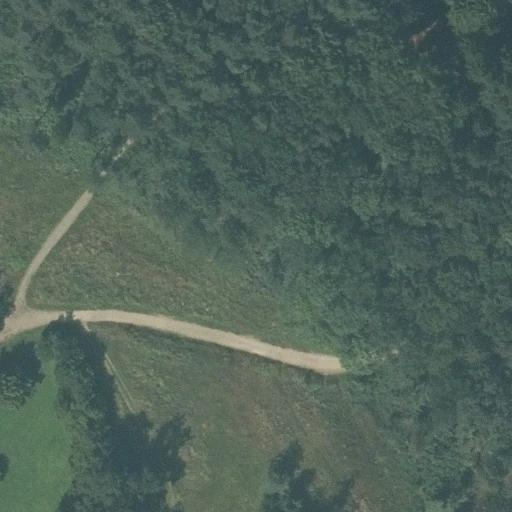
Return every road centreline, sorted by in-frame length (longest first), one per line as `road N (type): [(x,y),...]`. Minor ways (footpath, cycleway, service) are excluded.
road 1 (track): [(377,0),(137,140),(32,269),(15,321),(0,339)]
road 2 (track): [(15,321),(89,317),(344,343),(511,309)]
road 3 (track): [(89,317),(168,459),(170,511)]
